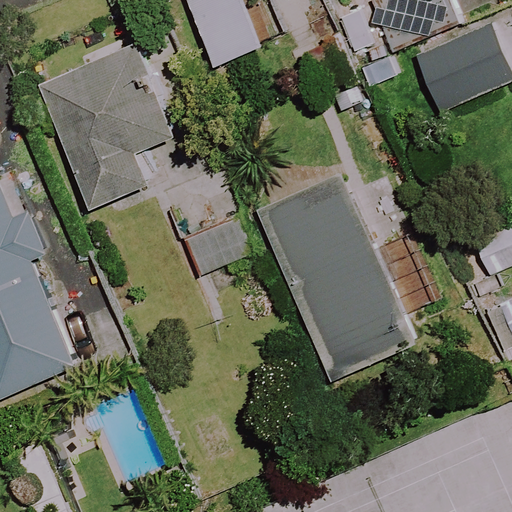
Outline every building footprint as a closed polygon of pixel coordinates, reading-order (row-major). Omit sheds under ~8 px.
[(273,47),(252,0),(191,0),(221,70),(273,47)] [(461,30),(450,0),(378,0),(398,53),(461,30)] [(511,85),(511,51),(499,20),(421,54),(447,113),(511,85)] [(181,138),(144,48),(50,87),(100,211),(159,187),(145,153),(181,138)] [(258,252),(208,145),(158,168),(208,276),(258,252)] [(32,215),(14,173),(0,178),(0,389),(5,400),(91,363),(46,259),(60,253),(41,211),(32,215)] [(428,340),(358,174),(269,212),(339,378),(428,340)] [(511,267),(511,225),(491,234),(506,270),(511,267)]
